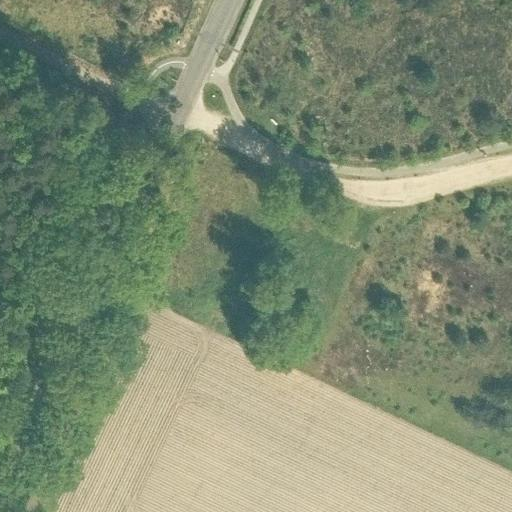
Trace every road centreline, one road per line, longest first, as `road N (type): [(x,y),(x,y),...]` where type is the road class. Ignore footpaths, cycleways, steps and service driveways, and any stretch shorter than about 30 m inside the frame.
road 1 (tertiary): [(0,487),(227,0)]
road 2 (track): [(173,116),(220,130),(294,172),(365,188),(511,159)]
